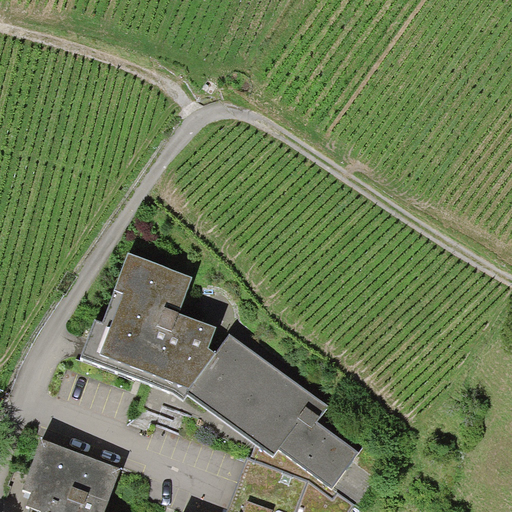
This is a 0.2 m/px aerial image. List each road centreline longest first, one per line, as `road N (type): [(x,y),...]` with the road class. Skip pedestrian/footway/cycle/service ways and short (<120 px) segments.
road 1 (track): [(51,332),(111,231),(193,121),(221,109),(253,118),(511,277)]
road 2 (residential): [(0,479),(51,332)]
